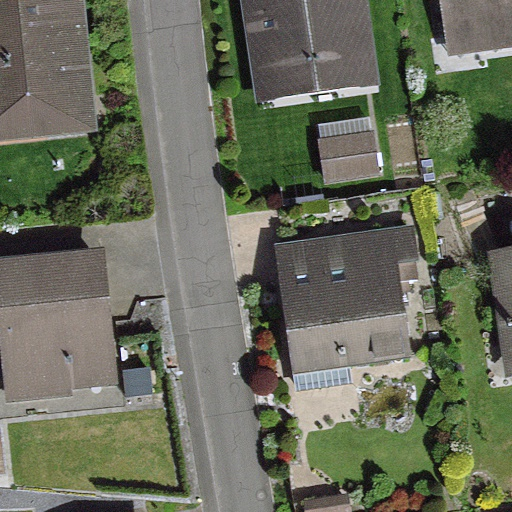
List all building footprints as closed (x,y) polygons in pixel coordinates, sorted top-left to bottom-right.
[(246,0),(258,77),(299,71),(301,86),(358,78),(359,84),(362,84),(349,0),(246,0)] [(511,0),(434,0),(440,38),(477,32),(479,47),(511,42),(511,0)] [(0,129),(83,121),(71,2),(0,8),(0,129)] [(372,174),(366,141),(316,148),(321,182),(372,174)] [(409,262),(405,232),(348,240),(352,270),(284,280),(294,356),(288,357),(293,390),(343,383),(341,366),(401,357),(388,265),(409,262)] [(49,246),(0,250),(0,338),(2,363),(22,361),(25,392),(65,388),(64,381),(106,377),(93,261),(51,265),(49,246)] [(511,262),(490,265),(505,369),(511,368),(511,262)] [(326,503),(327,511),(342,511),(341,500),(326,503)]
